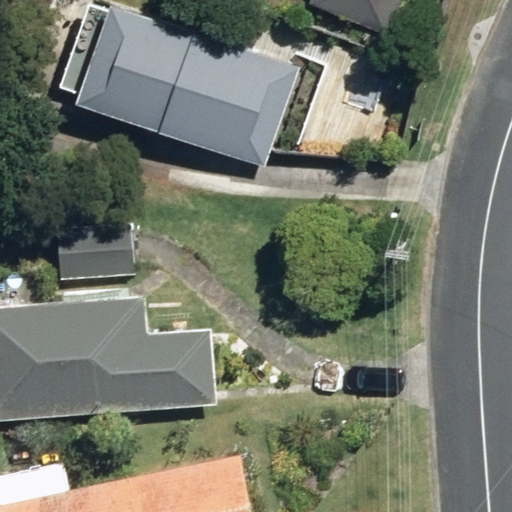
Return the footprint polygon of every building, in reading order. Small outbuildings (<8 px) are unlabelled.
[(85,0),(54,86),(257,159),(292,60),(121,0),(85,0)] [(302,0),(302,1),(380,34),(393,0),(302,0)] [(46,219),(49,271),(124,268),(121,214),(46,219)] [(0,287),(0,406),(207,395),(202,316),(129,321),(127,281),(0,287)] [(0,511),(243,511),(230,442),(49,476),(43,449),(0,457),(0,511)]
